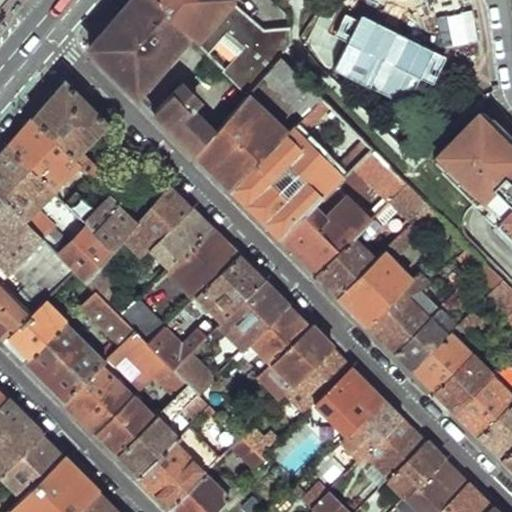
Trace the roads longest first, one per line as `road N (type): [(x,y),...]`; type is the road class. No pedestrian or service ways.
road 1 (residential): [(40,34),(511,497)]
road 2 (residential): [(155,511),(0,354)]
road 3 (unknown): [(133,120),(192,59),(230,96)]
